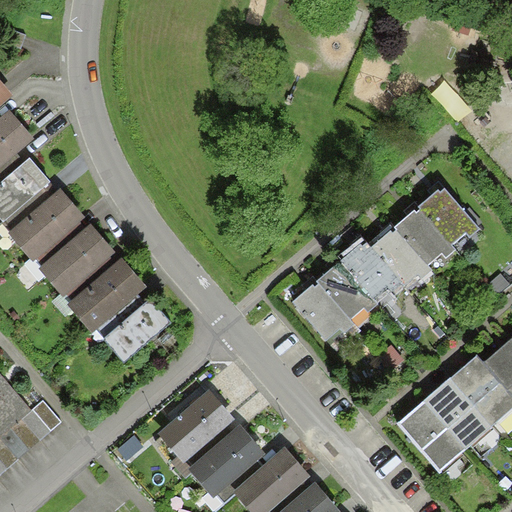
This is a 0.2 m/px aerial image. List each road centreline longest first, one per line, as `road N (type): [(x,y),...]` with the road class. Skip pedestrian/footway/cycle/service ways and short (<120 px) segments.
road 1 (residential): [(229,321),(137,215),(89,114),(91,0)]
road 2 (residential): [(229,321),(18,511)]
road 3 (residential): [(390,511),(229,321)]
